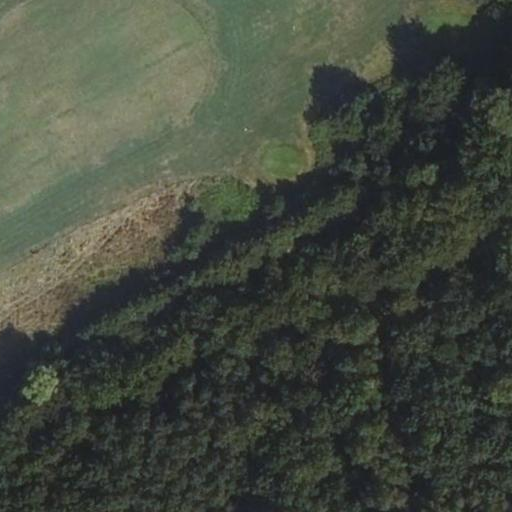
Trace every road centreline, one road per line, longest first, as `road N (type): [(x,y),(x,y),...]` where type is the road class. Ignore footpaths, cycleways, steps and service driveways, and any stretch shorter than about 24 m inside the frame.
road 1 (track): [(0,397),(170,297),(356,205)]
road 2 (track): [(407,511),(356,205)]
road 3 (track): [(356,205),(511,92)]
